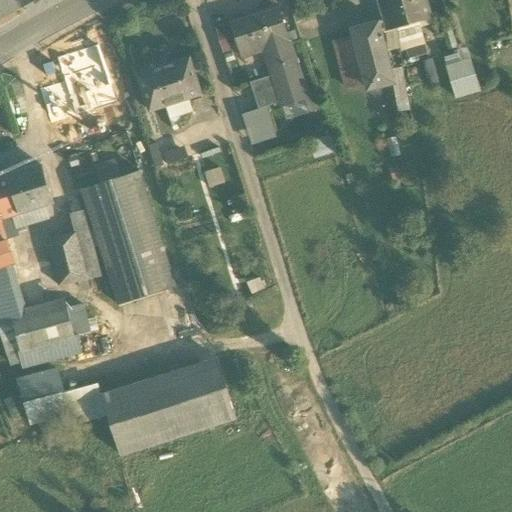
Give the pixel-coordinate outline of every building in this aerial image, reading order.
[(0,0),(0,20),(33,0),(0,0)] [(378,0),(384,21),(387,31),(419,22),(432,18),(426,0),(378,0)] [(241,53),(261,46),(288,38),(278,9),(231,24),(240,53),(241,53)] [(354,37),(360,59),(367,83),(369,89),(393,83),(394,83),(390,69),(386,52),(381,33),(387,31),(384,21),(352,30),(354,37)] [(381,33),(386,52),(400,49),(401,52),(406,51),(424,45),(426,45),(419,22),(387,31),(381,33)] [(225,25),(213,28),(221,55),(233,51),(225,25)] [(441,29),(447,50),(457,47),(450,26),(441,29)] [(335,41),(341,64),(360,59),(354,37),(335,41)] [(307,97),(288,38),(261,46),(263,51),(264,51),(272,76),(251,83),(254,93),(277,86),(282,102),(280,102),(281,106),(305,98),(307,98),(307,97)] [(56,57),(64,82),(75,117),(93,111),(88,93),(111,86),(98,45),(56,57)] [(424,45),(406,51),(409,59),(427,54),(424,45)] [(457,50),(461,62),(470,59),(467,47),(457,50)] [(461,62),(457,50),(442,55),(446,66),(461,62)] [(346,89),(367,83),(360,59),(341,64),(340,64),(346,89)] [(432,59),(423,62),(431,89),(440,86),(432,59)] [(461,62),(446,66),(456,99),(480,92),(470,59),(461,62)] [(138,83),(149,115),(166,109),(190,100),(200,97),(187,60),(166,68),(168,72),(138,83)] [(394,83),(393,83),(398,113),(410,111),(403,67),(390,69),(394,83)] [(50,124),(75,117),(64,82),(39,90),(50,124)] [(253,94),(258,109),(261,108),(280,102),(282,102),(277,86),(254,93),(253,94)] [(305,98),(310,111),(321,108),(316,94),(307,97),(307,98),(305,98)] [(190,100),(166,109),(170,120),(194,111),(190,100)] [(271,139),(261,108),(258,109),(240,115),(250,145),(271,139)] [(309,143),(313,158),(336,152),(331,137),(309,143)] [(386,140),(390,158),(401,155),(396,137),(386,140)] [(148,145),(155,169),(163,167),(157,143),(148,145)] [(164,153),(168,165),(188,158),(184,146),(164,153)] [(93,165),(99,184),(121,177),(115,158),(93,165)] [(389,167),(393,180),(411,175),(408,163),(389,167)] [(41,167),(6,178),(18,215),(46,206),(53,204),(41,167)] [(204,172),(209,188),(224,183),(220,167),(204,172)] [(81,190),(118,306),(175,288),(138,172),(121,177),(99,184),(81,190)] [(0,220),(10,217),(18,215),(6,178),(0,179),(0,220)] [(235,213),(249,209),(244,194),(230,198),(235,213)] [(10,217),(15,230),(50,220),(46,206),(18,215),(10,217)] [(74,234),(86,280),(100,277),(83,211),(69,214),(74,234)] [(0,268),(12,265),(4,239),(16,235),(15,230),(10,217),(0,220),(0,268)] [(47,240),(59,287),(86,280),(74,234),(47,240)] [(0,268),(0,284),(16,280),(12,265),(0,268)] [(19,352),(39,346),(31,317),(27,318),(16,280),(0,284),(0,333),(10,365),(22,362),(19,352)] [(83,306),(67,309),(73,337),(77,336),(88,333),(83,306)] [(39,346),(73,337),(67,309),(66,307),(31,317),(39,346)] [(81,354),(77,336),(73,337),(39,346),(19,352),(22,362),(23,369),(81,354)] [(216,359),(101,396),(107,416),(120,456),(235,419),(216,359)] [(63,430),(107,416),(101,396),(97,382),(63,393),(55,369),(15,382),(31,430),(60,420),(63,430)]
